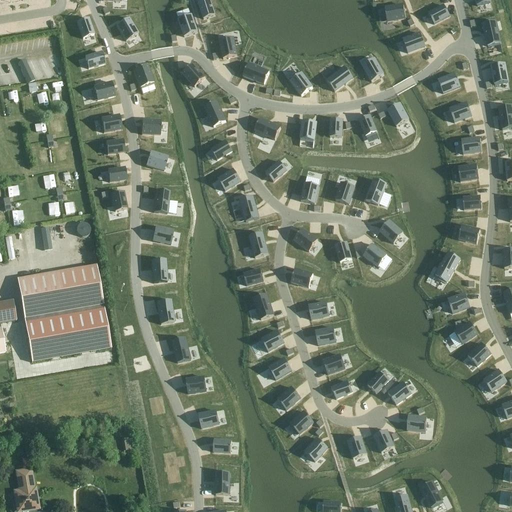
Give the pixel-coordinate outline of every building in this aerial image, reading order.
[(201,3),(198,4),(204,20),(215,17),(213,11),(211,6),(209,0),(208,1),(201,3)] [(403,7),(386,14),(388,19),(389,19),(391,25),(392,27),(398,24),(403,22),(409,19),(403,7)] [(444,7),(428,15),(430,18),(433,24),(434,26),(439,23),(444,20),(449,17),(444,7)] [(180,20),(178,21),(180,27),(181,27),(182,32),(184,38),(197,34),(191,16),(186,18),(180,21),(180,20)] [(29,18),(22,19),(24,28),(31,27),(29,18)] [(88,20),(77,24),(79,29),(81,34),(82,40),(84,39),(90,37),(93,36),(88,20)] [(128,20),(116,27),(126,43),(130,40),(130,39),(136,36),(138,35),(134,30),(131,25),(128,20)] [(21,21),(1,24),(2,32),(23,29),(21,21)] [(490,24),(483,26),(487,48),(492,47),(492,46),(498,45),(500,45),(500,42),(498,36),(495,23),(490,24)] [(409,39),(403,42),(404,43),(406,49),(408,55),(425,48),(420,35),(414,37),(414,38),(409,40),(409,39)] [(469,38),(472,58),(480,57),(476,36),(469,38)] [(225,41),(219,42),(223,60),(237,57),(235,51),(234,46),(233,39),(231,40),(225,41)] [(101,54),(85,59),(86,62),(88,68),(88,70),(94,68),(99,67),(105,65),(101,54)] [(364,67),(362,67),(365,73),(366,73),(368,78),(371,83),(383,76),(374,60),(369,63),(370,63),(364,67)] [(245,73),(243,78),(264,86),(269,74),(257,69),(250,67),(251,66),(248,65),(247,67),(248,67),(245,73)] [(504,65),(491,68),(494,86),(500,85),(500,84),(506,83),(508,83),(507,77),(506,77),(505,72),(506,71),(504,65)] [(147,67),(134,72),(140,89),(145,87),(151,85),(153,84),(151,78),(150,78),(149,73),(147,67)] [(329,81),(327,82),(328,84),(332,89),(335,93),(353,80),(345,69),(334,77),(329,81)] [(190,80),(189,82),(193,87),(193,86),(197,90),(196,91),(201,95),(211,86),(199,72),(195,76),(190,81),(190,80)] [(292,82),(290,83),(294,88),(298,92),(297,92),(301,98),(312,89),(301,75),(297,78),(292,82)] [(455,75),(438,82),(440,87),(443,93),(442,94),(443,95),(449,93),(449,92),(454,91),(460,88),(455,75)] [(111,84),(93,89),(95,94),(97,100),(96,100),(97,102),(103,101),(103,100),(108,99),(115,98),(111,84)] [(35,85),(28,86),(29,94),(37,93),(35,85)] [(430,109),(437,107),(432,89),(426,91),(430,109)] [(485,102),(505,100),(504,93),(484,95),(485,102)] [(197,97),(192,98),(195,115),(201,114),(197,97)] [(216,103),(204,108),(210,120),(213,126),(214,129),(215,128),(221,125),(226,123),(216,103)] [(400,105),(387,112),(391,118),(393,122),(396,128),(398,127),(403,124),(404,124),(408,121),(400,105)] [(467,105),(449,111),(451,117),(452,116),(454,123),(454,124),(460,122),(465,120),(471,118),(467,105)] [(506,108),(499,109),(502,131),(507,131),(507,130),(511,129),(511,108),(511,107),(506,108)] [(93,132),(100,131),(98,112),(92,112),(93,132)] [(119,117),(101,121),(102,126),(103,132),(103,133),(103,134),(110,133),(115,132),(121,131),(119,117)] [(370,117),(359,122),(361,127),(364,132),(363,132),(366,138),(367,137),(373,134),(373,135),(376,133),(370,117)] [(260,120),(254,132),(266,138),(267,137),(272,140),(275,142),(276,140),(275,140),(278,134),(280,129),(260,120)] [(330,133),(330,138),(332,139),(332,138),(338,139),(342,139),(342,122),(330,121),(330,127),(331,127),(330,133)] [(142,122),(141,136),(148,136),(153,136),(160,137),(160,135),(159,135),(160,128),(160,123),(142,122)] [(301,134),(300,141),(302,141),(308,141),(308,142),(314,142),(316,124),(302,122),(302,129),(301,134)] [(479,140),(461,142),(462,148),(463,154),(463,156),(470,155),(469,155),(475,154),(481,154),(479,140)] [(123,142),(106,144),(106,148),(107,154),(107,156),(113,155),(118,154),(124,153),(123,142)] [(143,146),(145,153),(161,149),(159,142),(143,146)] [(226,143),(211,152),(213,155),(217,160),(216,160),(217,162),(222,159),(222,158),(227,156),(232,153),(226,143)] [(150,153),(146,167),(152,169),(152,168),(157,170),(163,172),(164,171),(166,164),(168,159),(150,153)] [(279,163),(266,175),(273,183),(278,180),(278,179),(282,176),(287,172),(285,171),(281,166),(279,163)] [(476,167),(458,170),(459,175),(460,182),(460,183),(467,183),(467,182),(472,182),(478,181),(476,167)] [(125,170),(107,172),(108,175),(109,182),(109,184),(115,183),(120,182),(126,181),(125,170)] [(233,171),(218,181),(221,186),(225,191),(224,191),(225,193),(231,189),(235,186),(235,187),(241,183),(233,171)] [(374,181),(366,202),(370,204),(376,206),(378,207),(379,204),(381,198),(382,198),(386,186),(374,181)] [(302,196),(301,203),(315,206),(319,188),(313,187),(307,186),(307,185),(305,185),(304,191),(303,196),(302,196)] [(338,196),(336,202),(349,206),(355,189),(349,187),(343,185),(341,185),(339,191),(340,191),(338,196)] [(156,192),(153,214),(158,214),(164,215),(166,215),(167,213),(166,213),(167,206),(168,206),(169,193),(156,192)] [(123,193),(111,196),(113,201),(114,207),(115,213),(116,212),(123,211),(126,210),(123,193)] [(253,198),(240,202),(243,214),(244,214),(245,221),(246,223),(248,223),(248,222),(254,221),(259,220),(253,198)] [(480,199),(463,200),(464,212),(481,210),(480,199)] [(389,223),(380,233),(385,237),(389,241),(394,245),(395,244),(394,244),(399,239),(403,235),(389,223)] [(462,228),(458,241),(476,245),(480,232),(462,228)] [(9,250),(26,250),(26,229),(8,230),(9,250)] [(155,229),(152,242),(159,244),(159,243),(164,245),(170,246),(171,244),(170,244),(172,238),(173,232),(155,229)] [(302,231),(294,242),(299,246),(300,245),(304,249),(309,253),(310,251),(314,246),(317,242),(302,231)] [(262,235),(249,238),(253,251),(255,257),(254,257),(255,260),(257,259),(263,257),(268,256),(262,235)] [(347,244),(335,247),(337,253),(339,258),(338,258),(340,264),(342,264),(342,263),(348,262),(351,261),(347,244)] [(372,246),(364,258),(369,261),(373,264),(373,265),(378,268),(379,267),(383,261),(383,262),(387,257),(372,246)] [(511,251),(503,252),(504,270),(510,270),(510,269),(511,269),(511,251)] [(439,270),(435,277),(447,284),(460,261),(448,254),(442,265),(440,264),(438,269),(439,270)] [(165,261),(152,262),(153,284),(158,284),(164,283),(165,284),(167,283),(166,281),(166,274),(165,261)] [(17,280),(24,320),(103,306),(96,266),(17,280)] [(260,271),(243,276),(244,279),(245,279),(246,286),(247,287),(252,286),(252,285),(257,284),(258,284),(263,283),(260,271)] [(295,271),(291,284),(297,286),(302,287),(302,288),(309,289),(309,288),(311,281),(311,282),(313,276),(295,271)] [(464,292),(446,298),(448,304),(451,310),(450,310),(451,311),(457,309),(462,307),(462,308),(468,305),(464,292)] [(266,296),(254,300),(258,313),(260,319),(261,321),(263,321),(263,320),(269,318),(269,319),(273,317),(266,296)] [(12,302),(0,304),(0,324),(16,321),(12,302)] [(163,303),(157,304),(160,326),(165,325),(172,324),(174,324),(173,321),(172,315),(170,302),(169,302),(163,303)] [(326,304),(308,307),(311,321),(318,320),(317,320),(323,319),(329,318),(329,316),(327,310),(328,309),(326,304)] [(103,306),(24,320),(31,364),(111,350),(103,306)] [(470,324),(454,334),(457,339),(457,338),(461,344),(462,346),(467,342),(472,339),(477,336),(470,324)] [(333,330),(315,333),(318,347),(324,346),(330,345),(336,344),(336,342),(335,342),(334,335),(333,330)] [(277,332),(261,341),(264,346),(267,352),(268,353),(274,350),(278,347),(278,348),(284,345),(277,332)] [(185,340),(172,343),(178,365),(182,363),(188,362),(189,362),(191,361),(190,359),(188,353),(188,352),(185,340)] [(482,345),(468,357),(472,362),(472,361),(477,366),(476,367),(478,368),(482,363),(486,360),(491,356),(482,345)] [(340,357),(323,363),(328,376),(334,374),(339,372),(345,370),(344,368),(342,362),(340,357)] [(285,360),(269,369),(271,374),(272,374),(275,380),(276,382),(281,378),(286,375),(286,376),(291,372),(285,360)] [(495,367),(480,378),(483,382),(487,387),(487,388),(488,389),(493,385),(497,382),(503,379),(495,367)] [(380,374),(368,387),(376,395),(380,391),(380,390),(384,387),(388,382),(387,381),(382,377),(380,374)] [(204,379),(186,382),(188,395),(194,394),(200,393),(200,394),(206,393),(206,391),(205,385),(205,384),(204,379)] [(347,383),(332,390),(336,401),(342,399),(342,398),(347,396),(352,394),(351,392),(348,386),(349,386),(347,383)] [(403,384),(388,395),(396,406),(401,403),(401,402),(406,399),(406,400),(411,396),(410,394),(410,395),(406,389),(403,384)] [(292,389),(277,401),(281,405),(285,410),(286,412),(291,408),(291,407),(295,404),(300,400),(292,389)] [(511,397),(500,402),(502,407),(504,413),(505,415),(511,413),(510,412),(511,411),(511,397)] [(164,408),(150,411),(151,417),(152,417),(153,422),(152,422),(154,429),(155,429),(155,428),(162,427),(167,426),(164,408)] [(216,413),(198,417),(201,430),(208,429),(208,428),(213,427),(213,428),(219,426),(219,424),(219,425),(217,418),(216,413)] [(304,414),(290,425),(294,430),(298,435),(299,436),(304,432),(308,428),(313,424),(304,414)] [(408,418),(407,432),(413,432),(419,433),(425,433),(425,432),(426,425),(426,420),(408,418)] [(320,421),(316,424),(320,430),(324,426),(320,421)] [(386,432),(374,438),(376,444),(377,444),(379,449),(381,455),(383,454),(389,451),(394,449),(386,432)] [(360,439),(347,443),(349,449),(350,449),(351,454),(353,460),(355,460),(361,458),(366,456),(360,439)] [(317,440),(305,454),(309,457),(314,462),(315,463),(319,458),(323,454),(323,455),(327,450),(317,440)] [(214,442),(213,453),(219,454),(224,454),(230,455),(231,453),(230,453),(231,446),(231,443),(214,442)] [(175,452),(162,454),(165,468),(163,468),(164,473),(166,473),(167,477),(167,476),(168,483),(168,485),(170,485),(176,484),(181,483),(178,469),(186,467),(183,456),(176,458),(175,452)] [(28,511),(38,510),(34,490),(33,490),(30,471),(16,473),(19,492),(14,493),(16,502),(18,502),(19,511),(28,510),(28,511)] [(229,474),(216,474),(216,497),(220,497),(220,496),(227,497),(229,497),(229,494),(229,488),(229,474)] [(422,489),(420,490),(431,509),(435,507),(441,504),(443,503),(441,501),(438,495),(432,483),(425,487),(422,489)] [(396,500),(394,501),(395,503),(396,507),(396,509),(395,509),(395,511),(411,511),(407,497),(402,498),(402,499),(396,500)]
